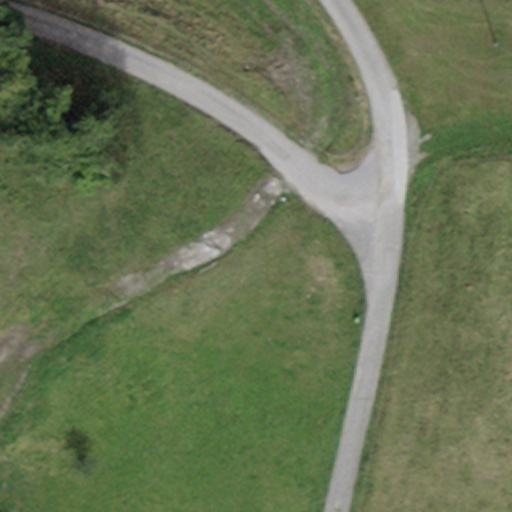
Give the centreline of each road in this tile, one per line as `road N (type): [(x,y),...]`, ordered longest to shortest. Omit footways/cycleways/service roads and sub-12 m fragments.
road 1 (track): [(388,218),(310,181),(239,118),(135,66),(0,14)]
road 2 (track): [(339,511),(388,218)]
road 3 (track): [(331,0),(385,109),(388,218)]
